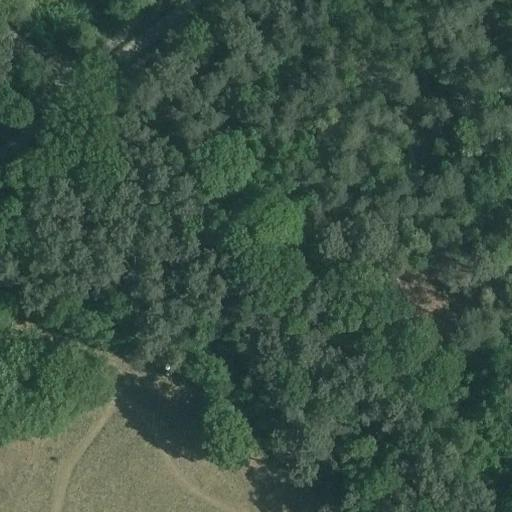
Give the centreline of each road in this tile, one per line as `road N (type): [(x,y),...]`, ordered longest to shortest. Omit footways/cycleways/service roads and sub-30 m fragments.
road 1 (track): [(511,486),(72,103)]
road 2 (unclassified): [(0,161),(202,0)]
